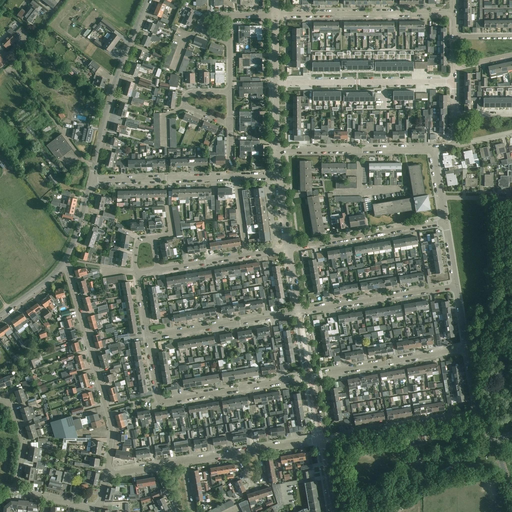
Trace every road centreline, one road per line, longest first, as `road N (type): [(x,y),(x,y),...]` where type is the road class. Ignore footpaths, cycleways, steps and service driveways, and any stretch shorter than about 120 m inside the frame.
road 1 (residential): [(107,471),(109,423),(65,264)]
road 2 (unclassified): [(92,170),(109,96),(147,0)]
road 3 (residential): [(275,83),(454,82)]
road 4 (residential): [(275,15),(453,14)]
road 5 (unclassified): [(92,170),(6,57),(24,37)]
road 6 (residential): [(309,377),(465,349)]
road 7 (residential): [(319,439),(475,413)]
road 8 (residential): [(288,248),(444,222)]
road 9 (residential): [(299,312),(455,286)]
road 10 (residential): [(275,151),(433,149)]
road 11 (residential): [(148,338),(299,312)]
road 12 (residential): [(163,402),(309,377)]
road 13 (tertiary): [(361,511),(491,443)]
road 14 (residential): [(90,180),(229,176)]
road 15 (residential): [(156,270),(288,248)]
